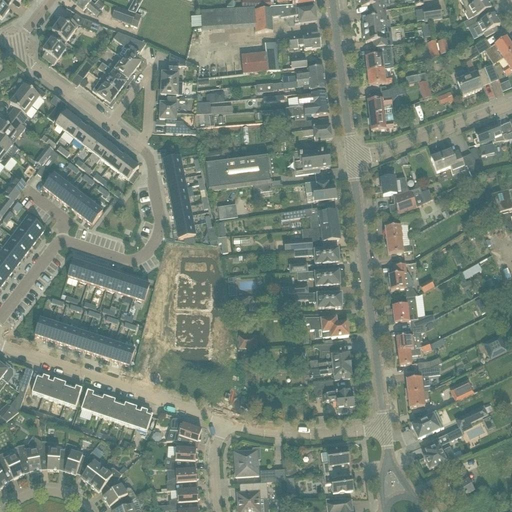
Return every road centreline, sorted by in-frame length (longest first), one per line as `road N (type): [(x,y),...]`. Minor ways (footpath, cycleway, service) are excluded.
road 1 (residential): [(0,318),(55,246),(134,261),(154,245),(160,230),(149,161),(136,145)]
road 2 (unclassified): [(383,430),(350,157)]
road 3 (residential): [(225,422),(0,344)]
road 4 (residential): [(350,157),(393,149),(511,103)]
road 5 (residential): [(383,430),(290,435),(225,422)]
road 6 (unclassified): [(350,157),(331,0)]
road 7 (residential): [(109,123),(146,77),(147,134),(136,145)]
road 8 (residential): [(109,123),(12,48)]
